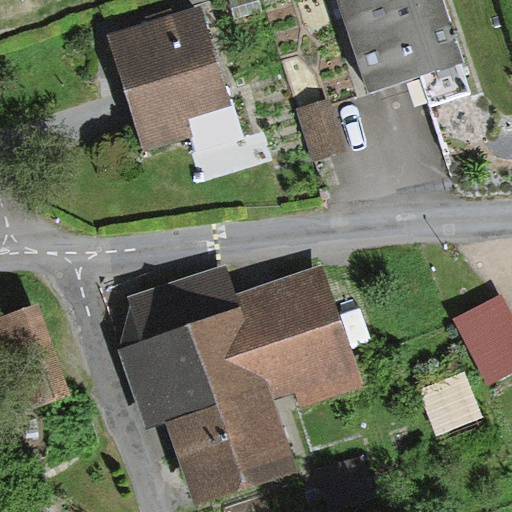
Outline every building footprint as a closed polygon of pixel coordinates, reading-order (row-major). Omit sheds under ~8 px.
[(334,0),(367,107),(458,81),(434,0),(334,0)] [(113,46),(146,162),(193,149),(188,130),(232,118),(205,20),(113,46)] [(305,121),(316,164),(348,156),(336,113),(305,121)] [(170,422),(198,511),(297,480),(277,415),(364,388),(328,274),(244,300),(234,268),(133,299),(148,348),(130,353),(153,427),(170,422)] [(511,313),(502,294),(454,319),(488,385),(511,372),(511,313)] [(61,381),(40,315),(0,327),(0,387),(4,399),(61,381)]
